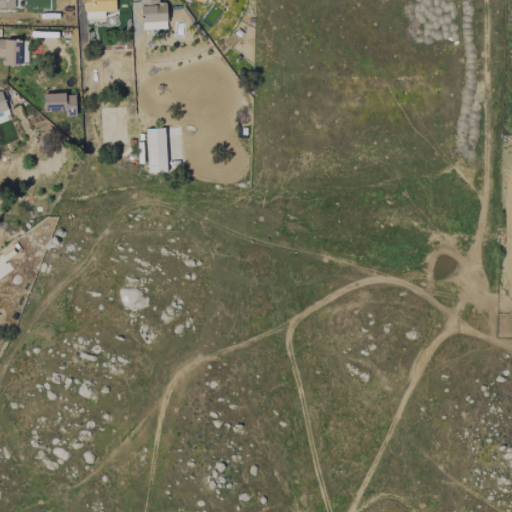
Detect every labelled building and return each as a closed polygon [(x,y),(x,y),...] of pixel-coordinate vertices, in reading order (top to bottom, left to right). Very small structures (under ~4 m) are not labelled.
[(0,0),(0,9),(14,9),(13,0),(0,0)] [(165,2),(155,3),(154,0),(139,0),(141,30),(166,29),(165,2)] [(0,64),(20,65),(20,40),(0,39),(0,64)] [(64,116),(75,115),(74,93),(43,94),(43,111),(64,110),(64,116)] [(165,172),(164,128),(145,129),(146,172),(165,172)]
